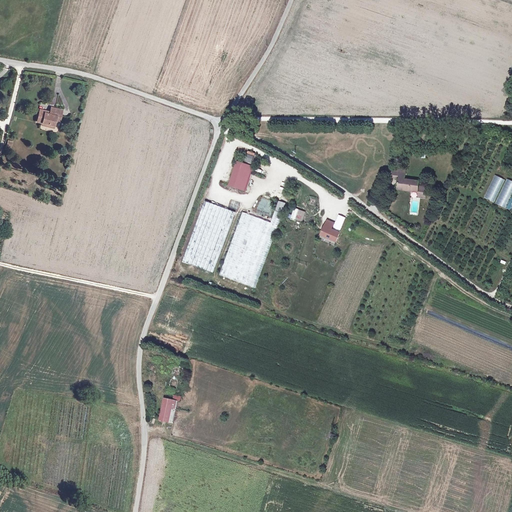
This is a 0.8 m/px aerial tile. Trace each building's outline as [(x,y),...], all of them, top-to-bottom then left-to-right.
[(42,124),(50,126),(50,124),(54,125),(55,121),(58,121),(60,116),(55,115),(55,113),(60,114),(61,110),(54,108),(53,115),(45,113),(46,111),(41,109),(38,121),(43,122),(42,124)] [(244,161),(252,163),(255,153),(247,151),(244,161)] [(239,162),(231,185),(244,189),(251,166),(239,162)] [(400,176),(401,169),(387,167),(386,174),(400,176)] [(419,186),(420,183),(420,179),(406,177),(407,170),(401,169),(400,176),(398,186),(419,189),(419,186)] [(484,197),(494,202),(504,179),(494,175),(484,197)] [(496,204),(506,208),(511,192),(511,180),(506,179),(496,204)] [(208,201),(185,261),(215,272),(237,212),(208,201)] [(294,207),(290,218),(302,222),(306,212),(294,207)] [(221,275),(258,289),(282,225),(245,212),(221,275)] [(329,220),(325,227),(332,230),(335,223),(329,220)] [(332,230),(325,227),(322,236),(332,240),(336,232),(332,230)] [(174,375),(182,377),(184,368),(176,367),(174,375)] [(171,387),(179,389),(181,382),(173,380),(171,387)] [(175,424),(180,403),(175,401),(166,399),(161,421),(175,424)]
